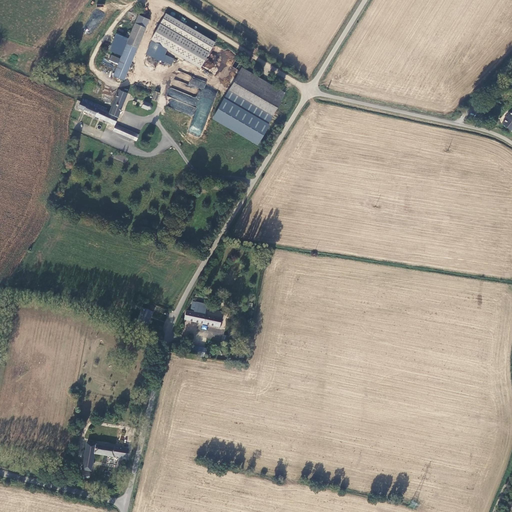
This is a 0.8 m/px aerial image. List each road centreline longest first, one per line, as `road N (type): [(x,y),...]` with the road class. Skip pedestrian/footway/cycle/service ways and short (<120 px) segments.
road 1 (unclassified): [(127,504),(170,329),(309,91)]
road 2 (unclassified): [(106,98),(95,53),(130,6),(149,0),(175,6),(309,91)]
road 3 (unclassified): [(309,91),(474,127),(511,143)]
road 4 (track): [(133,121),(155,120),(199,173),(253,184)]
road 5 (unclassified): [(0,473),(127,504)]
